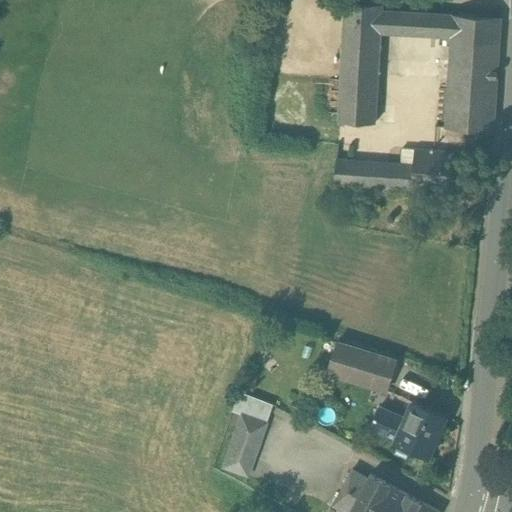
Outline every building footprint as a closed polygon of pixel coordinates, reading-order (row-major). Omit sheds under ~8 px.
[(383,4),(346,2),(339,120),(376,123),(381,33),(452,37),(453,14),(383,10),(383,4)] [(481,16),(453,14),(452,37),(446,127),(473,129),(481,16)] [(501,17),(481,16),(473,129),(494,130),(501,17)] [(445,152),(415,150),(414,166),(401,163),(400,188),(426,190),(426,184),(458,186),(460,159),(445,158),(445,152)] [(351,160),(337,159),(335,183),(350,184),(351,160)] [(401,163),(351,160),(350,184),(400,188),(401,163)] [(337,343),(326,339),(320,357),(331,360),(337,343)] [(396,361),(337,343),(331,360),(327,373),(386,391),(396,361)] [(246,373),(240,391),(252,395),(258,377),(246,373)] [(233,411),(243,414),(268,423),(274,405),(239,393),(233,411)] [(405,418),(380,407),(371,429),(395,440),(395,442),(429,457),(447,417),(412,402),(405,418)] [(268,423),(243,414),(224,467),(249,476),(268,423)] [(350,511),(371,474),(348,463),(325,506),(337,511),(350,511)] [(439,511),(440,511),(371,474),(350,511),(439,511)]
